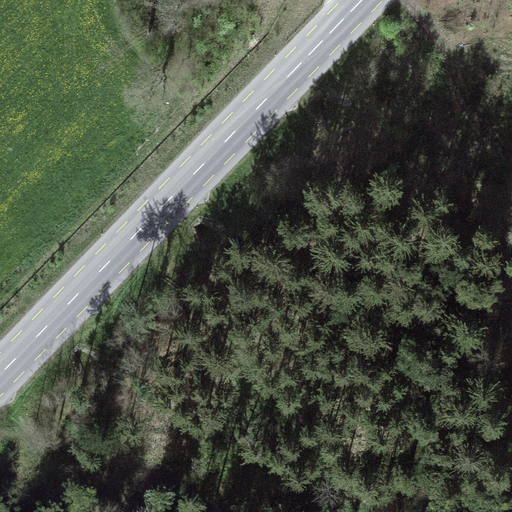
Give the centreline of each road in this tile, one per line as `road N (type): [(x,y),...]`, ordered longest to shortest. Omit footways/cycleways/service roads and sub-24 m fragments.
road 1 (primary): [(363,0),(0,367)]
road 2 (track): [(394,0),(456,58),(511,63)]
road 3 (track): [(0,421),(83,511)]
